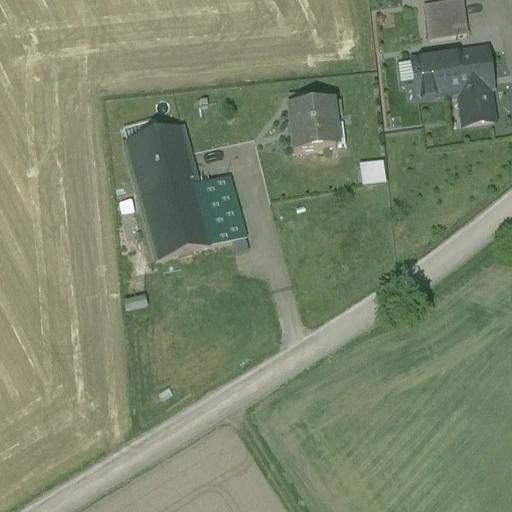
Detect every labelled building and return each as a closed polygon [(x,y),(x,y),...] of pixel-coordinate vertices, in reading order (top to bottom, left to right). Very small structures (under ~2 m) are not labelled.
[(460,3),(424,8),(429,44),(465,38),(460,3)] [(485,54),(411,65),(417,103),(459,97),(464,129),(492,125),(487,93),(491,92),(485,54)] [(332,106),(290,112),(295,157),(338,152),(332,106)] [(182,134),(125,150),(156,266),(213,250),(197,190),(182,134)] [(367,189),(391,186),(388,164),(365,167),(367,189)] [(228,181),(197,190),(213,250),(244,242),(228,181)]
